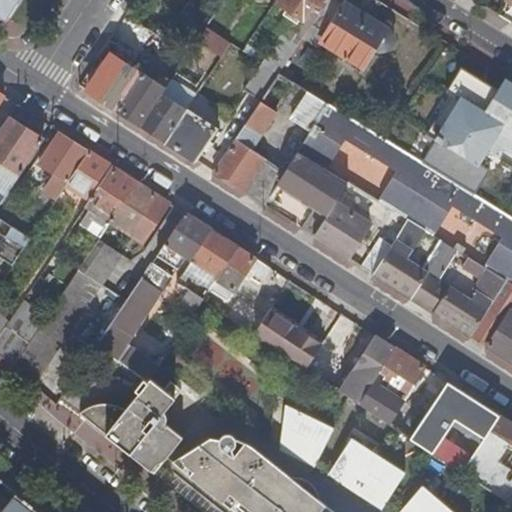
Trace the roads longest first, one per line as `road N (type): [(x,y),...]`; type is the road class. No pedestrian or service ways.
road 1 (residential): [(511,403),(30,90)]
road 2 (residential): [(0,411),(119,511)]
